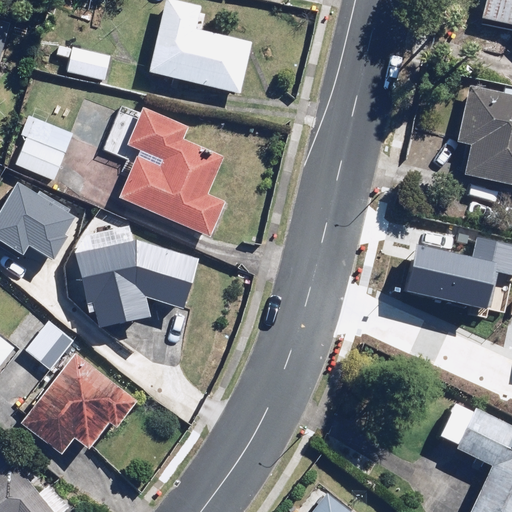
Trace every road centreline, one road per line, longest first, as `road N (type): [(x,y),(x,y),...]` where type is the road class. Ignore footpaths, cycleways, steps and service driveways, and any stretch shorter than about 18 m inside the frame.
road 1 (residential): [(375,0),(294,341),(255,430),(200,511)]
road 2 (unknown): [(322,220),(511,265)]
